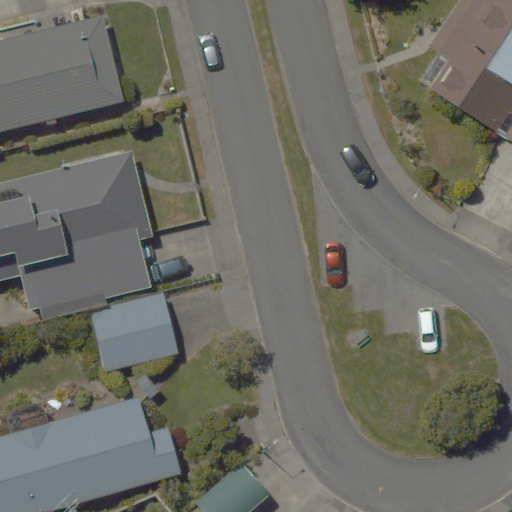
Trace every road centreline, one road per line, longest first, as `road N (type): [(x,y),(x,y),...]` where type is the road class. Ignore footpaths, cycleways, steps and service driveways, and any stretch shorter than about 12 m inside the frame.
road 1 (residential): [(511,440),(494,462),(433,487),(400,488),(364,476),(336,451),(314,410),(218,0)]
road 2 (residential): [(302,0),(353,179),(373,202),(484,280),(511,320)]
